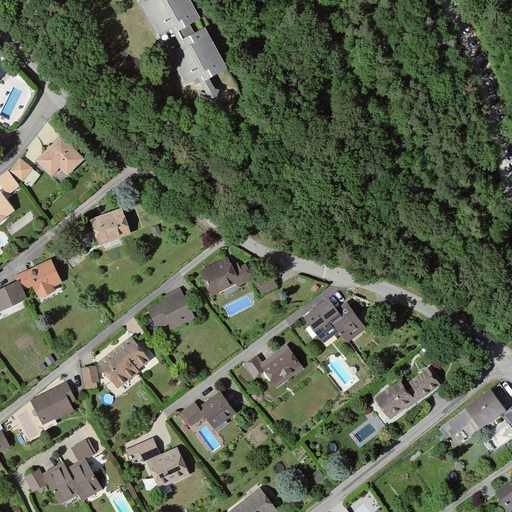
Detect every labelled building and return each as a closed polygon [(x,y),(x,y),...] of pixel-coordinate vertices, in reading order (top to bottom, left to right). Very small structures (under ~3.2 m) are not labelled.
[(154,0),(143,6),(158,33),(173,25),(185,48),(173,54),(187,80),(199,74),(211,97),(215,94),(207,78),(224,69),(204,31),(195,35),(188,24),(199,18),(189,0),(154,0)] [(82,158),(63,138),(39,160),(52,173),(60,164),(68,172),(82,158)] [(26,164),(20,160),(13,170),(23,178),(31,168),(26,164)] [(9,173),(0,179),(0,180),(5,187),(9,192),(18,185),(9,173)] [(0,218),(12,209),(0,193),(0,218)] [(120,210),(93,220),(101,242),(128,232),(120,210)] [(228,260),(203,272),(212,292),(237,281),(238,285),(252,278),(246,266),(240,269),(238,265),(231,268),(228,260)] [(28,272),(17,277),(19,281),(22,288),(34,282),(40,295),(54,289),(52,285),(60,281),(51,262),(28,272)] [(254,283),(260,295),(276,287),(270,275),(254,283)] [(0,290),(0,308),(25,297),(18,282),(0,290)] [(193,317),(180,290),(163,298),(164,301),(149,308),(158,327),(169,321),(172,327),(193,317)] [(338,312),(329,300),(307,317),(324,340),(339,329),(347,340),(364,327),(347,305),(338,312)] [(147,359),(132,339),(101,363),(118,385),(136,371),(135,368),(147,359)] [(263,364),(262,365),(265,368),(277,385),(301,367),(287,347),(263,364)] [(254,376),(265,368),(262,365),(263,364),(258,356),(246,365),(254,376)] [(95,367),(83,369),(87,391),(97,389),(96,381),(98,380),(95,367)] [(427,370),(410,383),(414,388),(421,396),(438,383),(427,370)] [(399,382),(377,399),(391,417),(406,405),(408,407),(421,396),(414,388),(407,394),(399,382)] [(67,384),(33,401),(44,423),(71,409),(68,402),(74,399),(67,384)] [(505,408),(493,391),(441,429),(447,437),(469,421),(475,430),(505,408)] [(234,411),(220,393),(199,409),(195,403),(184,412),(193,423),(205,414),(215,426),(234,411)] [(1,432),(0,432),(0,450),(9,446),(1,432)] [(160,456),(153,439),(129,450),(133,459),(143,455),(145,459),(148,458),(150,461),(160,456)] [(73,448),(80,460),(92,453),(86,441),(73,448)] [(188,474),(178,449),(160,456),(150,461),(160,486),(188,474)] [(66,470),(79,492),(82,498),(101,488),(85,460),(81,462),(66,470)] [(79,492),(66,470),(63,464),(61,465),(45,473),(61,502),(79,492)] [(26,477),(33,490),(47,481),(43,475),(40,469),(26,477)] [(511,507),(511,482),(498,492),(510,509),(511,507)] [(260,491),(234,511),(271,511),(275,509),(260,491)]
